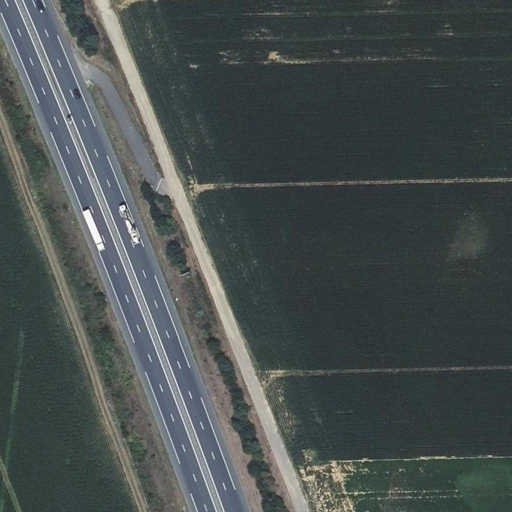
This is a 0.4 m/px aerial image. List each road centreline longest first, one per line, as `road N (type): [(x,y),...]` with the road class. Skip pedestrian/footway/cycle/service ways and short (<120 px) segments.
road 1 (motorway): [(234,511),(32,0)]
road 2 (motorway): [(4,0),(206,511)]
road 3 (unclassified): [(106,10),(303,511)]
